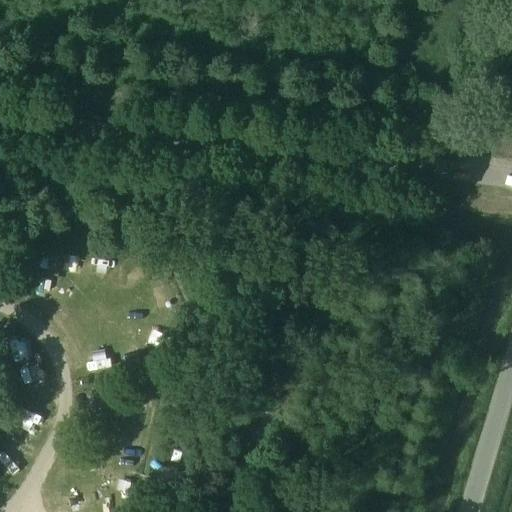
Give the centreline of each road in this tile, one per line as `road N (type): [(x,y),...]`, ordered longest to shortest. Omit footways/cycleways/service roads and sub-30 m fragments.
road 1 (unknown): [(298,306),(344,332),(371,372),(382,427),(381,511)]
road 2 (unclassified): [(511,378),(473,511)]
